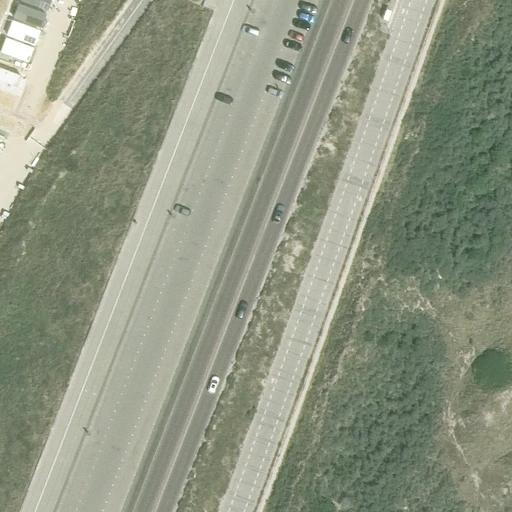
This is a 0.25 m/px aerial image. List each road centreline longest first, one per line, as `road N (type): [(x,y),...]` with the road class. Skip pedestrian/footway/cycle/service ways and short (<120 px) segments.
road 1 (primary): [(161,511),(363,0)]
road 2 (primary): [(339,0),(139,511)]
